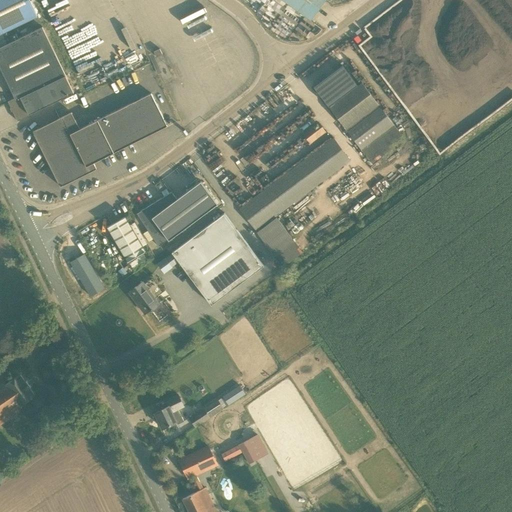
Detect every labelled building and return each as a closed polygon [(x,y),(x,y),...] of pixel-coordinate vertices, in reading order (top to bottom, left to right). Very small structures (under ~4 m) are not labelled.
[(0,0),(0,33),(0,34),(37,16),(29,0),(0,0)] [(282,0),(311,20),(325,0),(282,0)] [(0,67),(3,72),(53,48),(41,26),(0,46),(0,67)] [(13,94),(63,70),(53,48),(3,72),(13,94)] [(314,87),(329,107),(357,85),(342,65),(314,87)] [(66,74),(63,70),(13,94),(15,98),(8,101),(17,121),(30,114),(29,113),(74,92),(66,74)] [(402,136),(394,125),(362,82),(357,85),(329,107),(361,149),(371,163),(391,149),(389,146),(402,136)] [(93,162),(167,126),(151,93),(79,129),(71,112),(33,131),(60,186),(96,168),(93,162)] [(275,138),(314,118),(311,111),(280,127),(276,119),(262,127),(265,133),(270,143),(276,140),(275,138)] [(310,143),(325,132),(326,131),(318,121),(302,133),(310,143)] [(256,230),(264,224),(350,159),(334,138),(239,209),(256,230)] [(172,192),(172,191),(141,211),(143,214),(139,217),(159,246),(165,241),(168,239),(169,240),(217,203),(201,181),(176,199),(172,192)] [(224,213),(173,251),(179,261),(211,305),(264,265),(224,213)] [(125,216),(112,224),(107,227),(127,261),(128,260),(142,252),(145,251),(142,246),(147,244),(134,222),(130,225),(125,216)] [(283,266),(303,252),(277,217),(257,232),(283,266)] [(172,266),(179,261),(173,251),(165,257),(172,266)] [(70,262),(90,296),(105,288),(84,254),(70,262)] [(159,304),(143,282),(129,292),(145,313),(151,309),(152,311),(160,322),(172,313),(163,301),(159,304)] [(25,381),(20,374),(4,385),(6,388),(0,392),(0,424),(23,409),(19,403),(34,394),(29,387),(31,386),(27,380),(25,381)] [(228,404),(246,394),(241,384),(223,395),(228,404)] [(163,428),(177,421),(176,420),(182,417),(178,409),(183,406),(177,394),(166,400),(168,406),(155,412),(163,428)] [(210,417),(223,408),(218,400),(205,408),(204,408),(189,417),(195,427),(210,417)] [(268,454),(257,433),(220,452),(224,461),(242,452),(248,464),(268,454)] [(209,446),(200,451),(209,469),(218,465),(209,446)] [(189,456),(180,460),(188,478),(193,475),(194,476),(197,474),(189,456)] [(217,511),(206,487),(204,488),(200,490),(183,498),(189,511),(217,511)]
